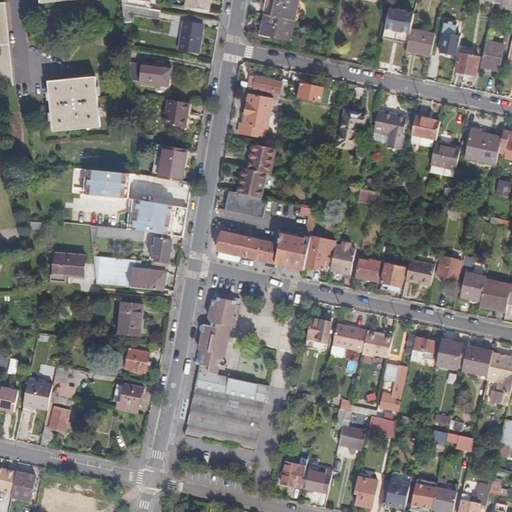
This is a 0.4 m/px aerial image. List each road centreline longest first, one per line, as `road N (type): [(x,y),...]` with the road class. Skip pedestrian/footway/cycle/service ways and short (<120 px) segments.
road 1 (residential): [(194,265),(511,335)]
road 2 (residential): [(511,109),(228,48)]
road 3 (residential): [(228,48),(194,265)]
road 4 (residential): [(194,265),(150,480)]
road 5 (residential): [(0,448),(150,480)]
road 6 (residential): [(150,480),(293,511)]
